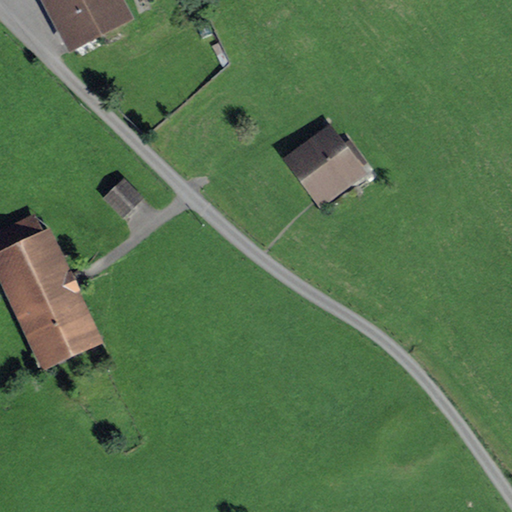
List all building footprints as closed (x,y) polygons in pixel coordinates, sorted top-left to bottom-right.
[(43,0),(72,53),(132,21),(120,0),(43,0)] [(318,151),(268,191),(306,238),(356,198),(318,151)] [(123,218),(144,198),(125,178),(104,198),(123,218)] [(113,209),(93,229),(111,247),(131,227),(113,209)] [(36,269),(0,285),(0,347),(29,409),(89,381),(36,269)]
